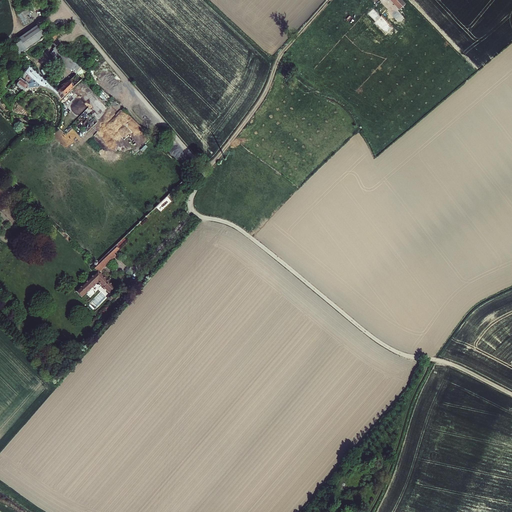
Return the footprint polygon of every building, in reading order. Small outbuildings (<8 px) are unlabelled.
[(20,39),(23,42),(42,29),(39,26),(20,39)] [(59,26),(49,38),(54,43),(66,32),(59,26)] [(42,43),(47,48),(77,75),(59,92),(50,84),(44,90),(47,91),(52,93),(57,97),(60,101),(66,96),(69,99),(81,89),(77,85),(79,83),(82,86),(92,77),(54,43),(49,38),(48,38),(42,29),(23,42),(13,49),(19,58),(21,57),(23,58),(25,57),(23,55),(35,47),(42,43)] [(42,54),(47,48),(42,43),(35,47),(42,54)] [(18,85),(19,86),(25,92),(29,90),(36,89),(40,89),(39,84),(29,75),(27,78),(28,79),(25,83),(22,79),(31,66),(19,80),(18,80),(18,81),(20,83),(18,85)] [(31,66),(22,79),(25,83),(28,79),(27,78),(29,75),(39,84),(40,89),(42,90),(44,90),(50,84),(31,66)] [(101,283),(113,295),(118,289),(101,271),(79,292),(85,298),(101,283)]
